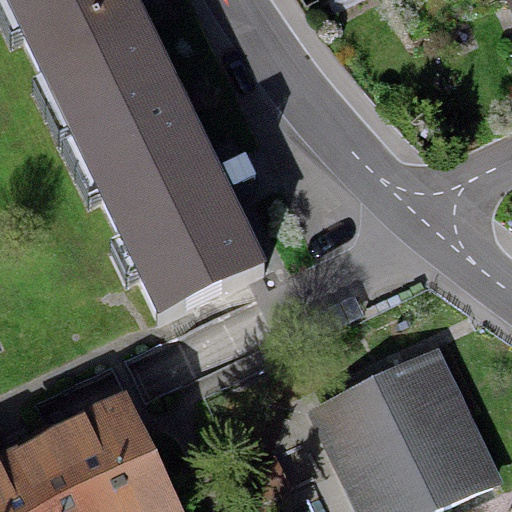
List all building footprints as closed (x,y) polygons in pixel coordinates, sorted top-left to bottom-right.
[(0,0),(0,9),(69,146),(177,92),(130,0),(0,0)] [(511,0),(494,0),(511,38),(511,0)] [(268,273),(177,92),(69,146),(160,327),(268,273)] [(490,511),(511,502),(511,443),(473,358),(418,382),(329,421),(317,427),(354,511),(490,511)] [(173,511),(127,409),(0,466),(0,511),(173,511)]
